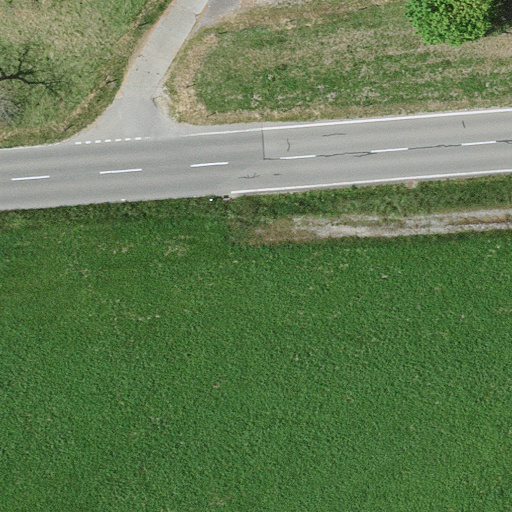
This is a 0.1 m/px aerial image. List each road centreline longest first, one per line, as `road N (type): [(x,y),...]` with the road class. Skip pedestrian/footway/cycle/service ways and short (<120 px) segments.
road 1 (tertiary): [(0,180),(511,140)]
road 2 (track): [(373,225),(511,217)]
